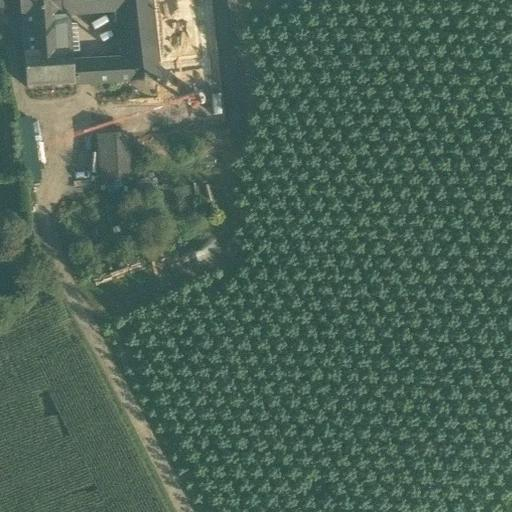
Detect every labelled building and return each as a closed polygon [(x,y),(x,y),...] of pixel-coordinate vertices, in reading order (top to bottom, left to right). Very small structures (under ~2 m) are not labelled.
[(64,11),(121,7),(149,4),(148,0),(20,0),(21,15),(64,11)] [(121,7),(128,65),(129,82),(157,80),(149,4),(121,7)] [(65,24),(64,11),(21,15),(24,57),(67,54),(67,50),(65,24)] [(78,24),(65,24),(67,50),(71,49),(72,53),(80,53),(78,24)] [(25,65),(27,88),(74,86),(73,68),(72,53),(71,49),(67,50),(67,54),(24,57),(25,65)] [(128,65),(94,67),(95,84),(129,82),(128,65)] [(74,86),(95,84),(94,67),(73,68),(74,86)] [(101,139),(103,179),(132,177),(129,137),(101,139)]
